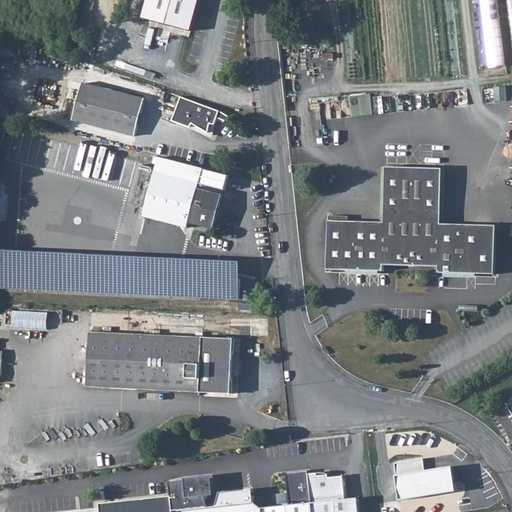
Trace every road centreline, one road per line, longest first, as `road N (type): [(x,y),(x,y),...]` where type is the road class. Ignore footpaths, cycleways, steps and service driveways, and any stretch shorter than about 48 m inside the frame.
road 1 (residential): [(511,475),(471,430),(344,395),(306,353),(292,305),(265,0)]
road 2 (unknown): [(358,400),(358,449),(346,466),(266,460),(103,483)]
